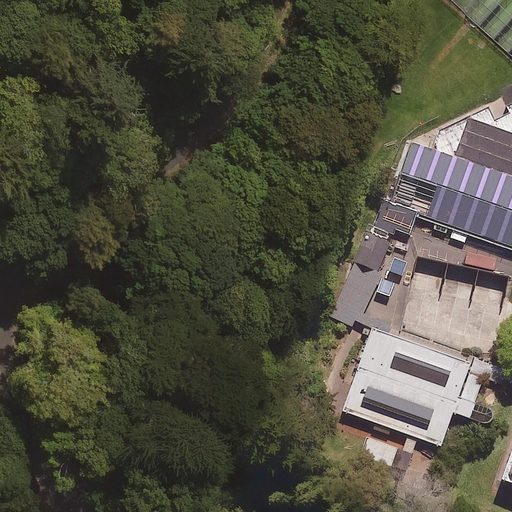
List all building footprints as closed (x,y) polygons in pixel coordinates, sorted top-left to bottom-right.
[(390,199),(511,247),(511,97),(410,144),(390,199)] [(389,242),(366,232),(355,261),(378,270),(389,242)] [(380,276),(354,264),(336,301),(361,314),(380,276)] [(468,364),(369,331),(342,412),(440,445),(468,364)] [(397,447),(366,438),(361,456),(391,466),(397,447)]
